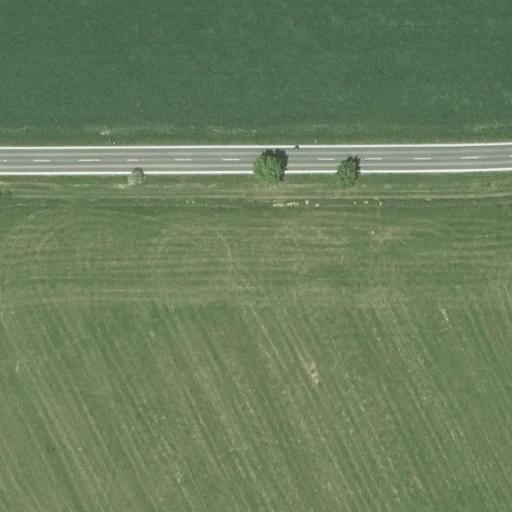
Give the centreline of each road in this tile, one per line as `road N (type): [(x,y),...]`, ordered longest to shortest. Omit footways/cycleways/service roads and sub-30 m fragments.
road 1 (track): [(511,183),(0,198)]
road 2 (secondary): [(511,156),(0,165)]
